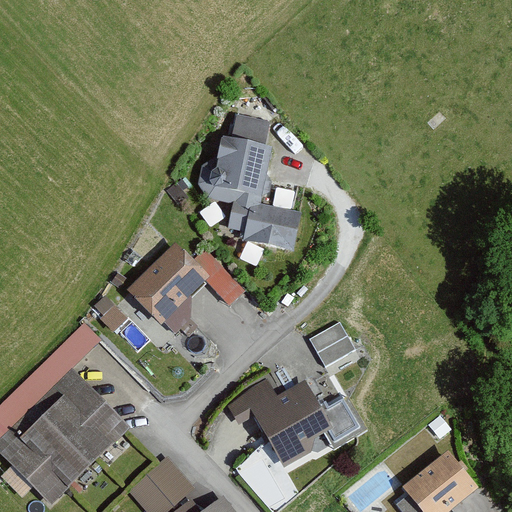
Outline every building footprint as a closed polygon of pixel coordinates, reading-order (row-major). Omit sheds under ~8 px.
[(304,209),(292,207),(295,191),(268,184),(274,152),(220,143),(218,157),(201,165),(197,185),(211,198),(231,201),(226,226),(246,230),(244,239),(295,250),(304,209)] [(188,260),(171,244),(124,290),(159,325),(206,279),(188,260)] [(202,246),(188,260),(206,279),(221,295),(236,281),(202,246)] [(341,319),(312,334),(326,362),(355,347),(341,319)] [(63,394),(19,436),(43,461),(24,479),(52,508),(136,427),(70,359),(48,379),(63,394)] [(301,365),(225,400),(236,423),(254,415),(277,465),(305,452),(307,440),(331,428),(301,365)] [(447,450),(399,486),(419,511),(446,511),(477,488),(447,450)] [(166,452),(123,489),(142,511),(164,511),(172,506),(195,485),(166,452)] [(193,511),(176,511),(172,506),(164,511),(232,511),(217,493),(193,511)]
